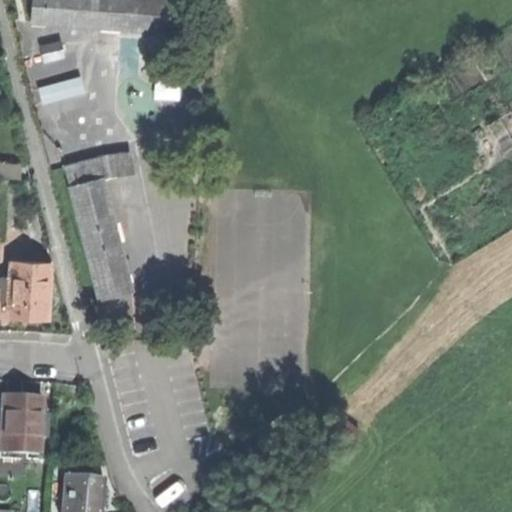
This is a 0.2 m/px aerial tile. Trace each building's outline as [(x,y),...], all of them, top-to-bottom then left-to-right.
[(31,0),(30,23),(190,34),(192,0),(31,0)] [(60,41),(40,46),(43,60),(64,56),(60,41)] [(44,116),(77,107),(65,59),(31,67),(44,116)] [(162,95),(186,95),(186,75),(162,75),(162,95)] [(98,301),(132,292),(102,177),(133,173),(129,154),(106,156),(63,167),(68,186),(66,186),(98,301)] [(0,177),(19,178),(20,161),(0,160),(0,177)] [(28,316),(47,317),(49,262),(10,261),(8,315),(28,316)] [(45,437),(46,413),(39,412),(39,398),(19,397),(1,396),(0,409),(0,450),(36,453),(37,436),(45,437)] [(58,511),(98,511),(100,493),(101,477),(61,474),(58,511)]
